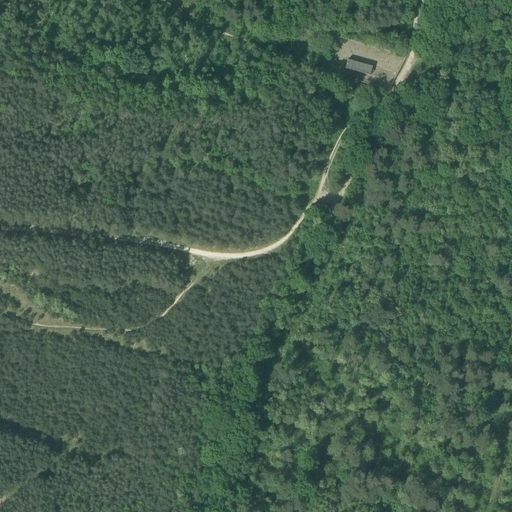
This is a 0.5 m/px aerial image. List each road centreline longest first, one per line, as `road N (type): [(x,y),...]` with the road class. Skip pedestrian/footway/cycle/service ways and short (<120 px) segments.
road 1 (track): [(317,201),(288,239),(247,254),(0,230)]
road 2 (track): [(331,209),(232,403),(211,511)]
road 3 (track): [(170,4),(351,87),(364,114)]
road 4 (track): [(419,0),(411,53),(331,209)]
